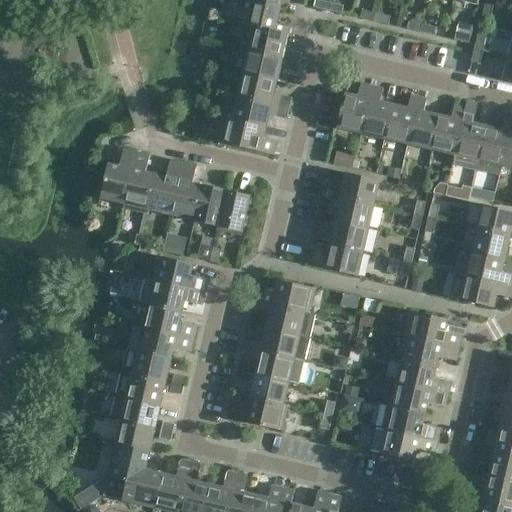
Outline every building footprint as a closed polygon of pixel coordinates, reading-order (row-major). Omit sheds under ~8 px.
[(277,25),(280,8),(246,0),(241,24),(253,27),(254,26),(288,35),(289,28),(277,25)] [(246,0),(280,8),(282,0),(246,0)] [(327,11),(329,3),(317,0),(315,0),(313,8),(327,11)] [(491,18),(494,4),(485,2),(482,16),(491,18)] [(343,6),(329,3),(327,11),(341,14),(343,6)] [(374,22),(376,14),(362,10),(360,18),(374,22)] [(390,17),(376,14),(374,22),(388,25),(390,17)] [(421,33),(423,24),(409,21),(407,29),(421,33)] [(437,28),(423,24),(421,33),(435,36),(437,28)] [(285,49),(288,35),(254,26),(253,27),(248,50),(299,62),(301,53),(285,49)] [(454,40),(469,44),(471,36),(456,32),(454,40)] [(478,35),(474,49),(483,51),(486,37),(478,35)] [(480,65),(483,51),(474,49),(471,63),(480,65)] [(297,70),(299,62),(248,50),(243,73),(277,81),(280,67),(297,70)] [(511,82),(511,56),(508,56),(506,66),(503,80),(511,82)] [(274,94),(277,81),(243,73),(237,97),(289,109),(291,100),(280,97),(274,94)] [(361,134),(372,87),(361,84),(358,97),(345,94),(337,128),(361,134)] [(385,139),(392,105),(380,102),(383,89),(372,87),(361,134),(385,139)] [(408,145),(419,97),(411,96),(408,108),(392,105),(385,139),(408,145)] [(287,118),(289,109),(237,97),(232,119),(232,120),(266,128),(269,115),(275,115),(287,118)] [(431,150),(439,116),(424,112),(427,99),(419,97),(408,145),(431,150)] [(185,98),(180,107),(188,111),(193,103),(185,98)] [(476,169),(486,127),(473,123),(477,104),(467,102),(465,108),(454,155),(455,155),(453,164),(476,169)] [(454,155),(465,108),(454,106),(451,118),(439,116),(431,150),(454,155)] [(264,138),(266,128),(232,120),(232,119),(224,117),(218,142),(273,155),(277,141),(264,138)] [(501,166),(511,120),(511,119),(504,117),(501,130),(486,127),(476,169),(499,175),(501,166)] [(511,120),(501,166),(511,168),(511,120)] [(125,204),(137,153),(124,149),(120,167),(108,164),(100,199),(124,204),(125,204)] [(148,210),(156,175),(146,173),(150,156),(137,153),(125,204),(124,204),(123,208),(148,214),(149,210),(148,210)] [(337,153),(334,164),(334,165),(352,169),(354,157),(337,153)] [(171,215),(184,163),(170,160),(166,178),(156,175),(148,210),(149,210),(171,215)] [(195,221),(203,186),(193,184),(197,166),(184,163),(171,215),(195,221)] [(383,167),(381,175),(397,180),(400,171),(383,167)] [(374,205),(380,181),(345,173),(340,197),(374,205)] [(218,226),(226,192),(203,186),(195,221),(218,226)] [(470,193),(448,187),(445,197),(468,202),(470,193)] [(472,188),(470,196),(481,198),(483,190),(472,188)] [(250,197),(226,192),(218,226),(217,230),(242,236),(250,197)] [(369,229),(374,205),(340,197),(334,221),(369,229)] [(422,217),(426,203),(417,201),(414,215),(422,217)] [(440,206),(431,204),(428,218),(436,220),(440,206)] [(511,211),(482,205),(476,229),(510,237),(511,230),(511,211)] [(419,231),(422,217),(414,215),(411,229),(419,231)] [(433,234),(436,220),(428,218),(425,232),(433,234)] [(363,252),(369,229),(334,221),(329,244),(363,252)] [(505,260),(510,237),(476,229),(471,252),(505,260)] [(186,258),(191,236),(171,231),(166,253),(186,258)] [(421,250),(429,252),(431,244),(422,242),(421,250)] [(358,276),(363,252),(329,244),(323,268),(358,276)] [(210,262),(213,248),(201,245),(197,259),(210,262)] [(406,247),(403,261),(411,263),(415,249),(406,247)] [(221,250),(213,248),(210,262),(218,264),(221,250)] [(511,274),(502,272),(505,260),(471,252),(465,276),(511,286),(511,274)] [(159,256),(153,281),(205,293),(208,280),(191,276),(193,264),(159,256)] [(419,256),(417,264),(426,266),(428,258),(419,256)] [(408,277),(411,263),(403,261),(400,275),(408,277)] [(511,286),(465,276),(460,300),(494,308),(497,295),(511,298),(511,286)] [(413,278),(410,290),(420,293),(423,281),(413,278)] [(205,293),(153,281),(145,279),(139,302),(148,304),(182,312),(185,302),(202,306),(205,293)] [(261,290),(258,301),(305,312),(305,313),(309,314),(315,289),(277,280),(274,293),(261,290)] [(377,302),(366,299),(363,311),(375,313),(377,302)] [(300,336),(305,313),(305,312),(258,301),(257,309),(269,312),(266,328),(300,336)] [(180,322),(182,312),(148,304),(143,327),(194,340),(197,326),(180,322)] [(403,336),(407,337),(408,336),(459,348),(462,335),(445,331),(447,320),(409,311),(403,336)] [(361,318),(359,326),(371,329),(373,321),(361,318)] [(344,324),(342,333),(351,336),(353,326),(344,324)] [(191,353),(194,340),(143,327),(137,351),(171,359),(174,349),(191,353)] [(295,359),(300,336),(266,328),(262,343),(249,340),(248,348),(295,359)] [(456,361),(459,348),(408,336),(407,337),(402,359),(436,367),(439,357),(456,361)] [(289,383),(295,359),(248,348),(246,356),(259,359),(255,375),(289,383)] [(166,382),(171,359),(137,351),(132,374),(166,382)] [(336,356),(333,368),(345,371),(348,358),(336,356)] [(434,378),(436,367),(402,359),(397,383),(448,395),(451,382),(434,378)] [(160,406),(166,382),(132,374),(121,371),(115,395),(160,406)] [(174,375),(172,384),(184,386),(186,378),(174,375)] [(284,406),(284,405),(289,383),(255,375),(250,398),(284,406)] [(445,408),(448,395),(397,383),(391,406),(426,414),(428,404),(445,408)] [(182,395),(184,386),(172,384),(170,392),(182,395)] [(346,385),(344,396),(356,399),(359,388),(346,385)] [(155,429),(160,406),(115,395),(110,419),(121,422),(121,421),(155,429)] [(344,396),(342,402),(347,409),(354,411),(356,399),(344,396)] [(288,406),(284,405),(284,406),(250,398),(244,422),(282,431),(288,406)] [(327,401),(324,415),(332,417),(335,403),(327,401)] [(423,424),(426,414),(391,406),(388,405),(382,429),(437,442),(441,428),(423,424)] [(511,406),(504,405),(499,429),(511,431),(511,406)] [(329,431),(332,417),(324,415),(320,429),(329,431)] [(150,452),(155,429),(121,421),(121,422),(115,444),(150,452)] [(163,422),(161,430),(173,433),(175,424),(163,422)] [(437,442),(382,429),(376,427),(371,451),(380,454),(414,462),(417,451),(434,455),(437,442)] [(511,456),(511,431),(499,429),(494,452),(511,456)] [(171,442),(173,433),(161,430),(159,439),(171,442)] [(344,448),(344,447),(346,439),(334,437),(332,445),(344,448)] [(146,470),(150,452),(115,444),(108,477),(136,484),(139,468),(146,470)] [(511,480),(511,456),(494,452),(488,475),(511,480)] [(188,474),(191,462),(182,460),(179,471),(188,474)] [(199,464),(191,462),(188,474),(197,476),(199,464)] [(155,508),(163,474),(146,470),(139,468),(136,484),(108,477),(103,496),(155,508)] [(171,511),(179,511),(187,479),(188,474),(179,471),(176,477),(163,474),(155,508),(171,511)] [(235,484),(237,473),(229,471),(226,482),(235,484)] [(246,475),(237,473),(235,484),(243,486),(246,475)] [(203,511),(210,485),(197,482),(197,476),(188,474),(187,479),(179,511),(203,511)] [(511,480),(488,475),(483,499),(511,505),(511,480)] [(228,511),(233,490),(235,484),(226,482),(223,488),(210,485),(203,511),(228,511)] [(252,511),(257,496),(244,493),(243,486),(235,484),(233,490),(228,511),(252,511)] [(277,511),(283,488),(272,486),(269,498),(257,496),(252,511),(277,511)] [(302,511),(304,507),(291,504),(294,491),(283,488),(277,511),(302,511)] [(326,511),(331,495),(318,492),(314,509),(304,507),(302,511),(326,511)] [(338,511),(342,497),(331,495),(326,511),(338,511)] [(511,511),(511,505),(483,499),(479,511),(511,511)] [(376,511),(378,506),(367,503),(364,511),(376,511)]
